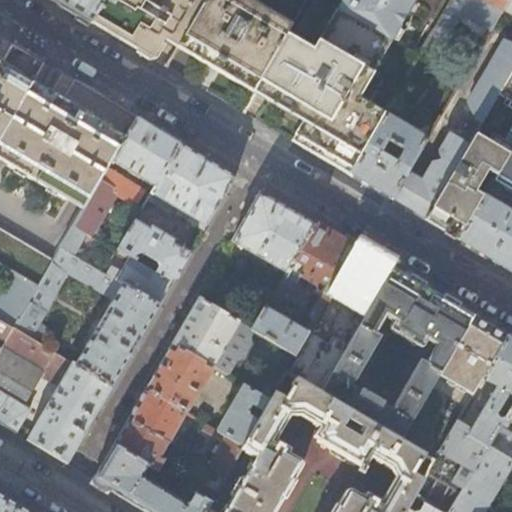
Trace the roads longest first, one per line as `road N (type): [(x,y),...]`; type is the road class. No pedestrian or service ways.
road 1 (residential): [(91,451),(262,160)]
road 2 (residential): [(262,160),(0,2)]
road 3 (residential): [(511,309),(262,160)]
